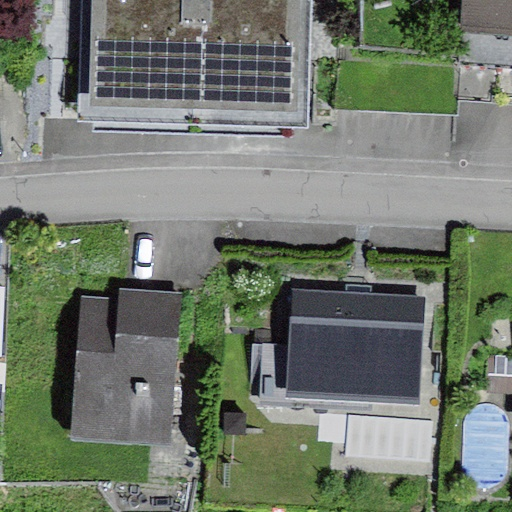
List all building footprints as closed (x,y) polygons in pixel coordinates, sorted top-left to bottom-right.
[(95,0),(92,121),(194,126),(199,0),(95,0)] [(290,130),(296,0),(199,0),(194,126),(290,130)] [(511,0),(461,0),(459,35),(511,38),(511,0)] [(119,303),(82,300),(72,442),(172,449),(183,295),(119,290),(119,303)] [(426,302),(293,296),(288,404),(421,409),(426,302)]
